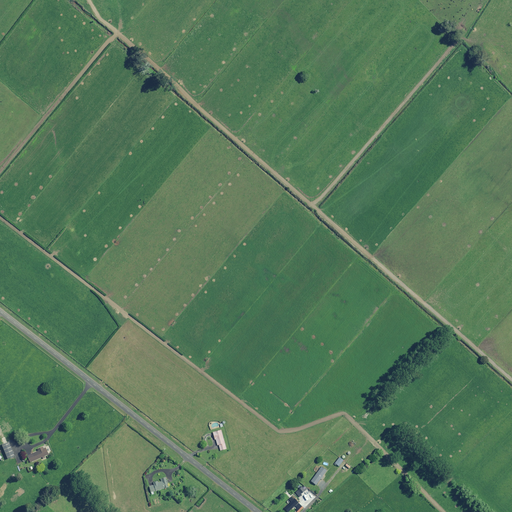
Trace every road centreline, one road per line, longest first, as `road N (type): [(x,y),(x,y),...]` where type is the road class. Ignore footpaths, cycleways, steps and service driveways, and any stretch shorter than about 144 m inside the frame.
road 1 (track): [(511,380),(89,0)]
road 2 (unclassified): [(258,511),(0,311)]
